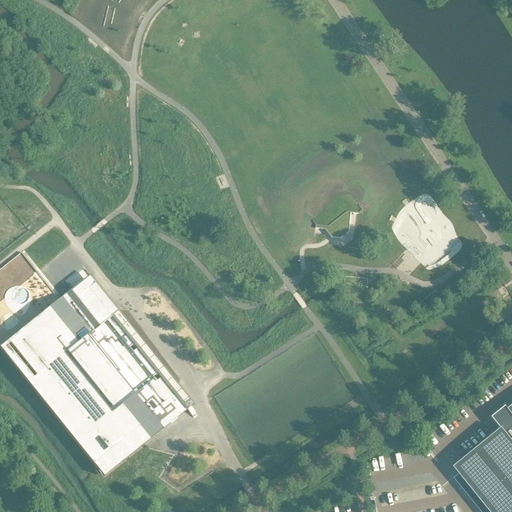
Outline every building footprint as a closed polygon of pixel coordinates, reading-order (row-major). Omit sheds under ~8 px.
[(275,0),(280,7),(237,37),(341,187),(349,192),(387,166),(377,152),(375,156),(367,145),(383,134),(379,127),(366,136),(362,130),(375,121),(290,0),(275,0)] [(325,209),(312,221),(316,225),(316,228),(325,229),(331,237),(341,238),(349,231),(351,213),(356,213),(359,214),(364,210),(356,201),(354,193),(341,191),(322,206),(325,209)] [(104,467),(183,403),(108,310),(112,306),(109,303),(111,301),(95,281),(89,286),(84,281),(73,290),(70,293),(63,299),(61,300),(60,301),(55,305),(9,342),(39,379),(31,386),(100,470),(104,467)] [(441,296),(436,290),(425,299),(430,305),(441,296)] [(460,473),(454,478),(481,511),(511,511),(511,406),(508,409),(506,406),(492,417),(501,429),(455,466),(460,473)] [(214,472),(191,483),(198,498),(221,486),(214,472)]
